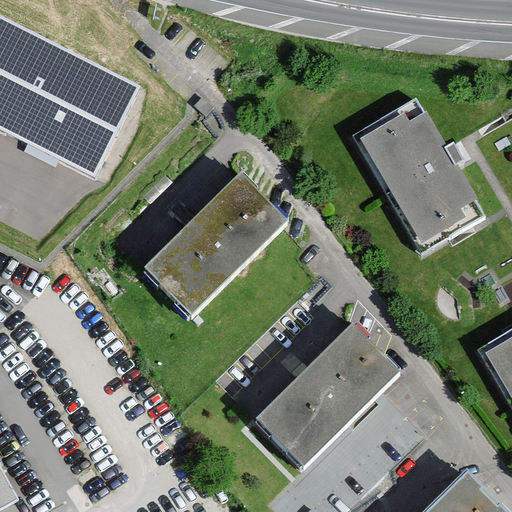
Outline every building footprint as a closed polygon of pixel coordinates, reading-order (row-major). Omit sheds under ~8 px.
[(138,83),(0,17),(0,129),(94,175),(138,83)] [(482,214),(414,107),(354,144),(422,251),(482,214)] [(200,327),(289,236),(238,187),(150,278),(200,327)] [(309,476),(398,385),(347,336),(259,427),(309,476)] [(511,339),(477,361),(511,415),(511,339)] [(487,511),(454,480),(422,511),(487,511)] [(13,511),(0,485),(0,511),(13,511)]
